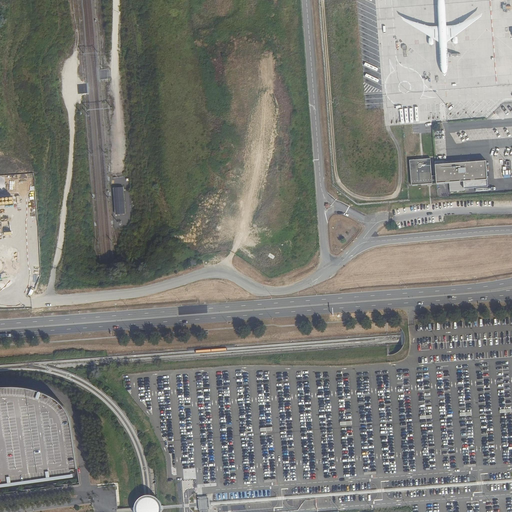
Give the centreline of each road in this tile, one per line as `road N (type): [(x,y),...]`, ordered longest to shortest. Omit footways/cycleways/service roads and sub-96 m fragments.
road 1 (tertiary): [(511,283),(0,324)]
road 2 (tertiary): [(0,334),(501,295)]
road 3 (track): [(55,270),(74,126),(72,0)]
road 4 (track): [(118,218),(128,216),(126,183),(115,185),(115,0)]
road 5 (unclassified): [(511,230),(357,244)]
